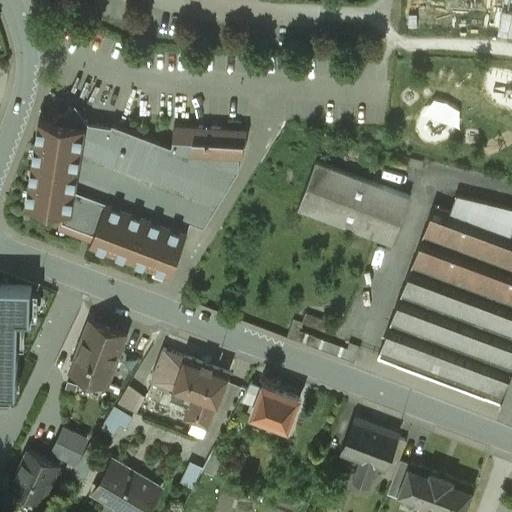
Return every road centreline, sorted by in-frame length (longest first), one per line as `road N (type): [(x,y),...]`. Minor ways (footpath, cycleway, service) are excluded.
road 1 (unclassified): [(511,441),(0,247)]
road 2 (residential): [(10,0),(27,52),(26,79),(0,167)]
road 3 (residential): [(228,10),(383,15)]
